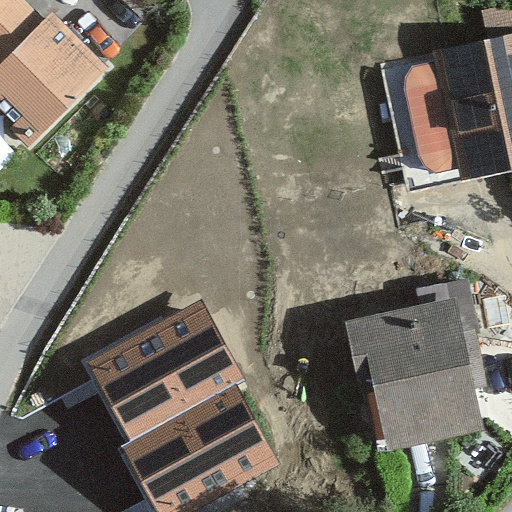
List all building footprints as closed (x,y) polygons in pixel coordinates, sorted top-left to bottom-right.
[(0,0),(0,50),(37,15),(23,0),(0,0)] [(37,15),(0,50),(0,66),(8,75),(0,82),(0,118),(39,158),(121,79),(63,20),(52,31),(37,15)] [(511,15),(491,19),(497,50),(444,60),(470,193),(511,185),(511,15)] [(475,288),(425,298),(428,315),(364,327),(379,400),(394,397),(406,458),(505,439),(475,288)] [(203,302),(88,364),(130,441),(233,387),(245,381),(203,302)] [(233,387),(130,441),(119,446),(153,511),(182,511),(274,464),(233,387)]
